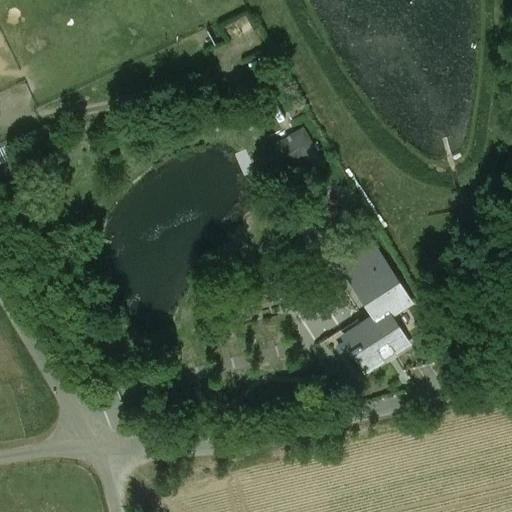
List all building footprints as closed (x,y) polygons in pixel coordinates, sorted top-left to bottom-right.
[(234,38),(255,26),(249,14),(227,25),(234,38)] [(303,126),(269,147),(284,172),(302,161),(310,175),(326,165),(303,126)] [(14,159),(0,164),(0,188),(23,179),(14,159)] [(490,218),(468,220),(470,241),(492,239),(490,218)] [(368,240),(343,256),(358,280),(383,264),(368,240)] [(358,280),(353,283),(375,317),(345,336),(354,348),(349,351),(350,354),(355,351),(366,368),(405,343),(387,315),(408,302),(383,264),(358,280)]
